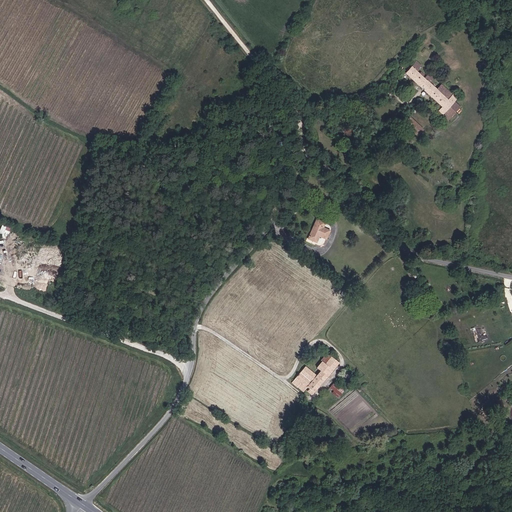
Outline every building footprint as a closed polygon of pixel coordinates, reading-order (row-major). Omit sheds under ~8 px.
[(415,60),(405,72),(414,80),(420,74),(417,71),(422,66),(415,60)] [(420,74),(414,80),(435,99),(441,92),(447,98),(452,92),(442,83),(436,89),(420,74)] [(441,92),(435,99),(442,106),(438,110),(443,115),(455,101),(457,98),(452,92),(447,98),(441,92)] [(448,120),(460,107),(455,101),(443,115),(448,120)] [(410,114),(403,122),(412,128),(418,121),(410,114)] [(425,127),(418,121),(412,128),(419,134),(425,127)] [(323,225),(315,222),(308,241),(316,244),(319,238),(326,240),(328,233),(322,230),(323,225)] [(333,370),(324,361),(314,373),(306,367),(293,382),(305,392),(309,387),(313,390),(311,393),(313,395),(324,381),(333,370)] [(338,397),(342,392),(332,384),(329,387),(333,390),(332,392),(338,397)]
